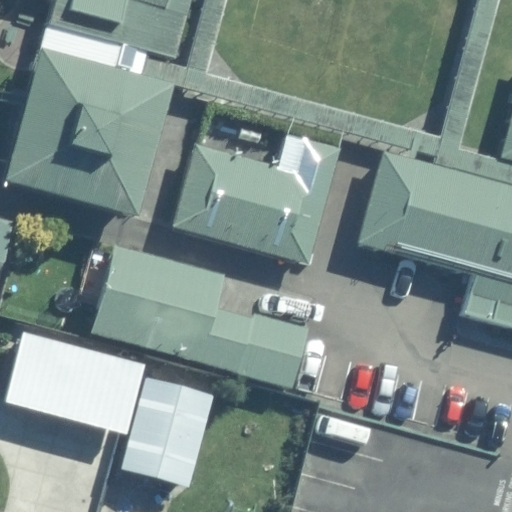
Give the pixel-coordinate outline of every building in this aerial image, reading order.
[(183,0),(54,0),(49,19),(171,50),(183,0)] [(160,74),(31,41),(0,161),(0,174),(125,207),(160,74)] [(511,93),(496,154),(511,158),(511,93)] [(271,162),(190,144),(167,233),(299,268),(332,145),(278,131),(271,162)] [(511,182),(374,147),(347,249),(467,278),(457,314),(511,328),(511,182)] [(0,264),(10,226),(0,223),(0,264)] [(319,307),(107,252),(85,336),(297,391),(319,307)] [(17,331),(0,392),(0,401),(119,433),(138,363),(17,331)] [(211,397),(143,379),(121,463),(189,481),(211,397)]
